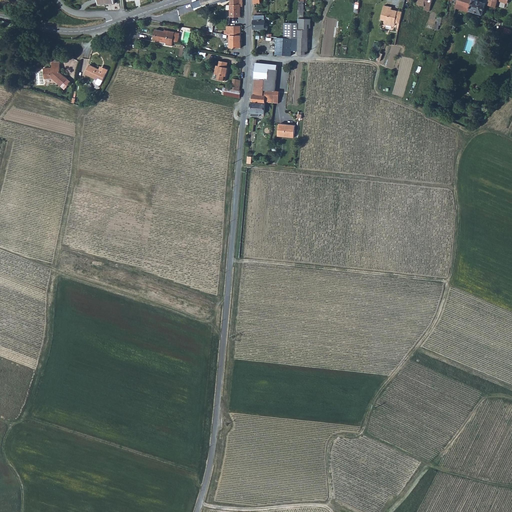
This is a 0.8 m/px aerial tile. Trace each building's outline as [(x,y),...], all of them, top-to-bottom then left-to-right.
[(231,0),(231,3),(231,16),(241,16),(241,4),(243,3),(243,2),(243,0),(231,0)] [(424,10),(430,11),(433,0),(425,0),(425,5),(424,10)] [(469,12),(470,10),(483,14),(486,3),(476,0),(458,0),(456,7),(457,8),(469,12)] [(392,7),(384,5),(381,20),(384,21),(384,24),(381,26),(382,29),(396,32),(398,24),(400,24),(403,12),(392,9),(392,7)] [(262,19),(262,15),(256,15),(255,15),(254,29),(269,29),(269,26),(266,25),(266,19),(262,19)] [(311,22),(311,17),(299,17),(299,22),(298,50),(298,52),(306,53),(306,50),(308,50),(309,22),(311,22)] [(292,55),(292,49),(298,50),(299,22),(285,21),(284,28),(284,36),(284,54),(292,55)] [(230,25),(230,35),(241,34),(241,25),(230,25)] [(169,32),(155,29),(153,40),(167,43),(167,45),(172,46),(173,41),(176,41),(178,40),(180,33),(169,31),(169,32)] [(225,34),(224,37),(230,38),(231,47),(241,47),(241,34),(230,35),(229,34),(225,34)] [(53,68),(44,68),(45,79),(53,79),(61,87),(68,79),(62,73),(61,62),(53,62),(53,68)] [(220,64),(217,64),(215,73),(220,74),(219,79),(226,80),(229,67),(228,67),(228,66),(220,64)] [(87,65),(82,75),(94,81),(95,79),(100,82),(106,71),(102,69),(101,69),(100,70),(99,71),(97,70),(87,65)] [(255,78),(265,78),(264,95),(265,95),(274,96),(275,90),(278,69),(256,67),(255,78)] [(232,88),(240,90),(241,80),(233,78),(232,88)] [(254,94),(264,95),(265,78),(255,78),(254,94)] [(241,92),(241,90),(240,90),(232,88),(226,87),(224,86),(223,94),(240,97),(241,92)] [(254,94),(253,102),(264,103),(264,101),(265,95),(264,95),(254,94)] [(265,103),(264,103),(253,102),(252,115),(257,116),(257,112),(264,113),(265,103)] [(278,134),(293,136),(295,124),(279,122),(278,134)]
